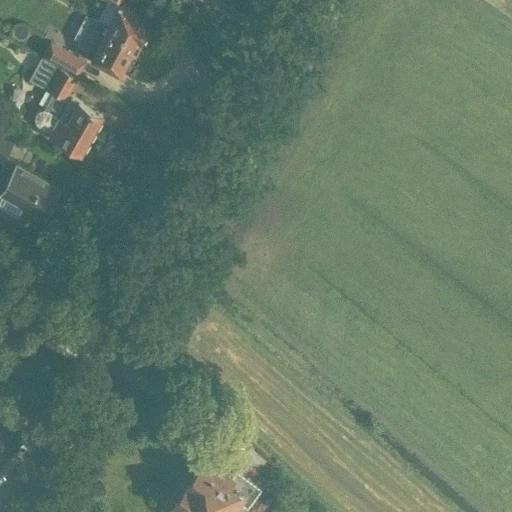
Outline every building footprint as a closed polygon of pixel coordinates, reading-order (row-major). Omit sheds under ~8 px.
[(107,0),(98,17),(140,40),(151,20),(119,4),(121,0),(107,0)] [(89,13),(75,39),(86,46),(84,50),(91,54),(119,69),(128,51),(135,54),(141,42),(140,41),(140,40),(98,17),(89,13)] [(49,40),(41,54),(79,74),(86,60),(49,40)] [(41,54),(29,78),(56,93),(48,109),(43,107),(39,109),(36,112),(35,117),(36,121),(37,123),(49,129),(47,133),(81,151),(103,111),(78,96),(77,97),(70,93),(79,74),(41,54)] [(1,161),(5,155),(16,135),(0,126),(0,162),(1,163),(1,161)] [(0,205),(17,216),(24,203),(44,214),(60,186),(16,160),(15,161),(5,155),(1,161),(12,167),(0,187),(0,189),(0,205)] [(178,502),(170,511),(224,511),(230,504),(235,507),(241,498),(247,503),(260,485),(237,468),(232,475),(216,463),(211,470),(200,462),(173,499),(178,502)]
